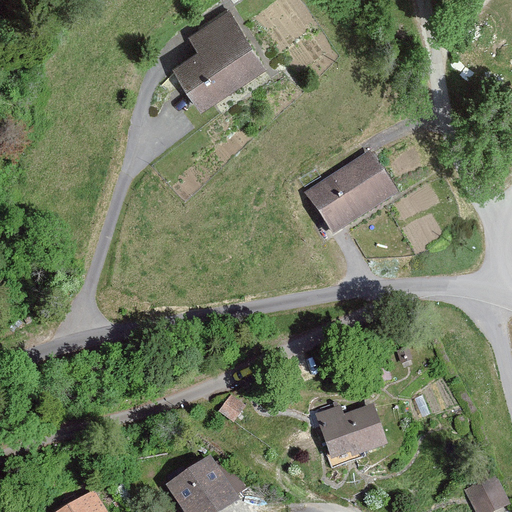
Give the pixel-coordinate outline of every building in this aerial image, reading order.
[(176,69),(203,109),(268,66),(231,11),(190,38),(200,53),(176,69)] [(309,194),(336,238),(400,198),(373,155),(309,194)] [(233,398),(220,415),(235,426),(248,409),(233,398)] [(317,418),(335,470),(391,450),(376,408),(348,418),(345,408),(317,418)] [(233,511),(243,507),(213,459),(166,487),(181,511),(233,511)] [(466,490),(476,511),(491,511),(509,504),(496,476),(466,490)] [(104,511),(94,495),(68,511),(104,511)]
